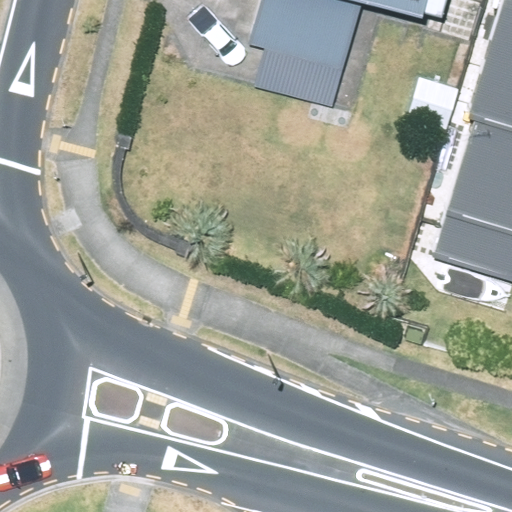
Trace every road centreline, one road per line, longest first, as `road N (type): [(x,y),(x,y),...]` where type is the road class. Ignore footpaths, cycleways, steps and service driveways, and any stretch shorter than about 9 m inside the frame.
road 1 (secondary): [(48,300),(104,342),(162,368),(511,477)]
road 2 (secondary): [(351,511),(139,451),(80,448),(27,460)]
road 3 (tertiary): [(46,0),(0,196)]
road 4 (secondary): [(48,300),(58,356),(50,412),(27,460)]
